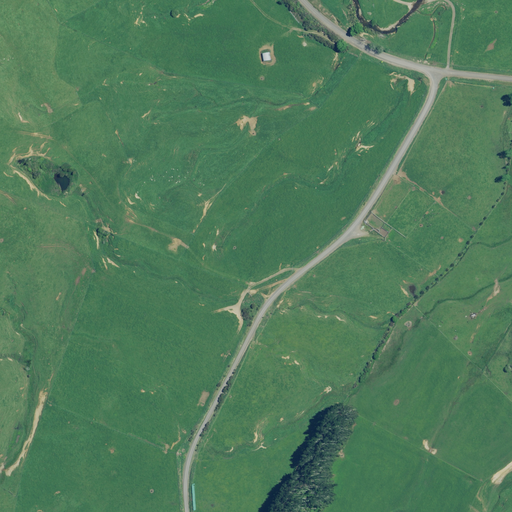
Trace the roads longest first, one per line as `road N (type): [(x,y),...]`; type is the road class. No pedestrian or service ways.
road 1 (unclassified): [(443,72),(348,230),(269,297),(195,443),(186,473),(189,511)]
road 2 (unclassified): [(305,0),(367,51),(443,72)]
